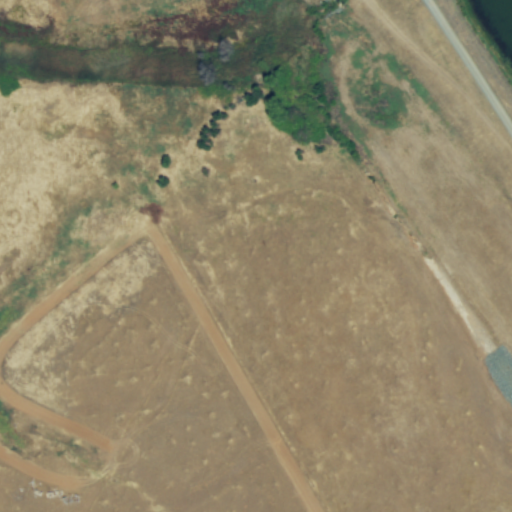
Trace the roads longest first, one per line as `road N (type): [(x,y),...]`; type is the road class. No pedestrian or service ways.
road 1 (track): [(313,511),(149,231),(0,343),(95,463),(0,459)]
road 2 (track): [(511,131),(426,0)]
